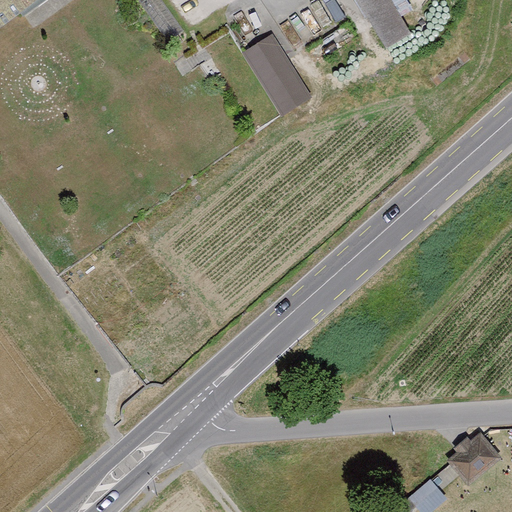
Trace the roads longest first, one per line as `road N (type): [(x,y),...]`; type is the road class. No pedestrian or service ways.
road 1 (primary): [(187,410),(511,121)]
road 2 (residential): [(187,410),(211,430),(511,412)]
road 3 (primary): [(77,511),(187,410)]
